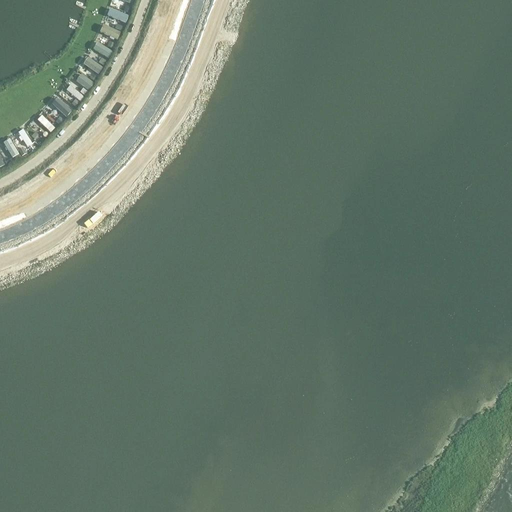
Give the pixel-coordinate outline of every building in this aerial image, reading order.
[(125,25),(129,17),(110,10),(107,18),(125,25)] [(121,34),(103,27),(100,34),(118,42),(121,34)] [(112,53),(97,44),(93,51),(108,60),(112,53)] [(103,70),(88,59),(83,66),(99,76),(103,70)] [(94,85),(81,76),(76,83),(89,93),(94,85)] [(84,98),(70,86),(66,91),(80,103),(84,98)] [(72,113),(57,100),(52,106),(67,119),(72,113)] [(55,131),(42,117),(38,121),(51,135),(55,131)] [(32,144),(23,131),(18,134),(20,137),(18,138),(21,142),(23,141),(27,148),(32,144)] [(19,155),(10,140),(3,144),(13,159),(19,155)] [(40,144),(37,141),(35,144),(40,148),(45,142),(43,140),(40,144)]
